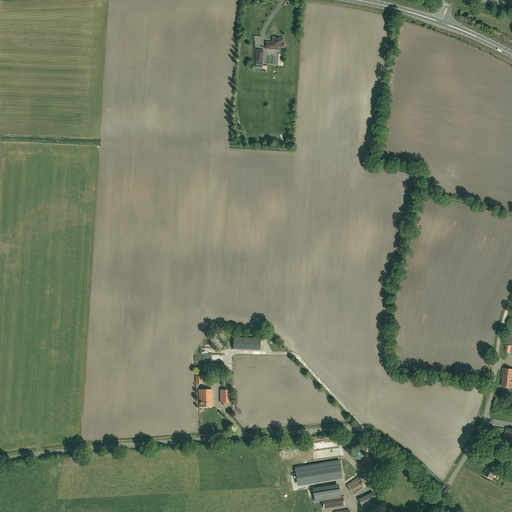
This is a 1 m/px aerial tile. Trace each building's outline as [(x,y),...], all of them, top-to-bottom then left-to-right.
[(283,46),(284,46),(284,45),(284,44),(283,44),(283,38),(274,38),(274,42),(272,42),(272,43),(266,42),(266,49),(275,49),(275,47),(282,47),(283,47),(283,46)] [(233,349),(260,350),(260,338),(233,337),(233,349)] [(220,363),(210,363),(203,364),(204,371),(210,371),(220,371),(220,363)] [(511,369),(503,368),(501,379),(503,379),(502,386),(511,388),(511,382),(511,369)] [(234,374),(232,374),(227,374),(227,375),(221,375),(221,386),(227,386),(234,386),(234,374)] [(212,406),(212,392),(212,389),(199,390),(199,407),(212,406)] [(231,403),(231,392),(231,390),(220,390),(220,403),(231,403)] [(511,448),(511,428),(506,428),(503,446),(511,448)] [(372,477),(383,465),(372,455),(360,467),(372,477)] [(333,480),(340,478),(332,460),(326,463),(333,480)] [(315,474),(321,471),(316,461),(310,464),(315,474)] [(492,479),(498,468),(490,463),(484,474),(492,479)] [(353,494),(366,488),(363,482),(350,489),(353,494)] [(314,493),(340,489),(339,484),(313,488),(314,493)] [(373,492),(358,499),(362,509),(378,502),(373,492)] [(340,497),(322,500),(323,501),(324,508),(344,505),(342,497),(340,497)]
